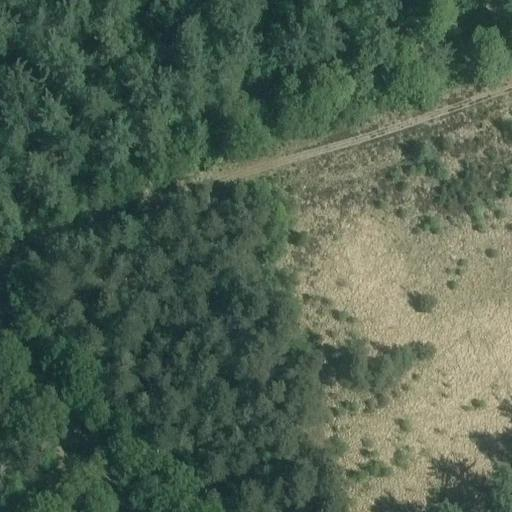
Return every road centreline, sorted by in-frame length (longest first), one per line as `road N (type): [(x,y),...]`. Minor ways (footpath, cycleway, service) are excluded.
road 1 (track): [(0,282),(245,177),(511,90)]
road 2 (track): [(81,454),(0,341)]
